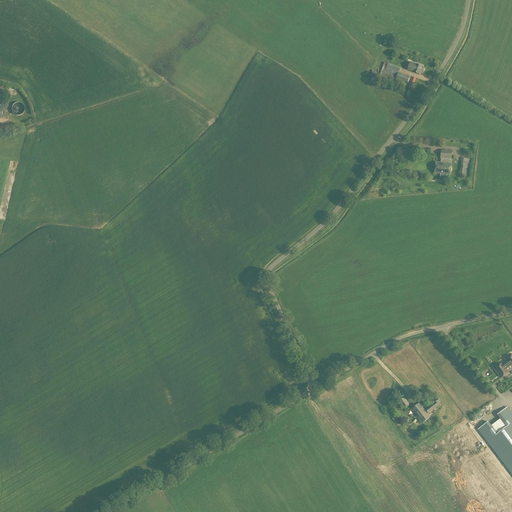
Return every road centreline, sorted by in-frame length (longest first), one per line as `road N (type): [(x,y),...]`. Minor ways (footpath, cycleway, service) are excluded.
road 1 (unclassified): [(314,388),(271,288),(273,268),(345,206),(413,117),(454,52),(470,0)]
road 2 (unclassified): [(109,511),(314,388)]
road 3 (unclassified): [(314,388),(408,334),(511,311)]
